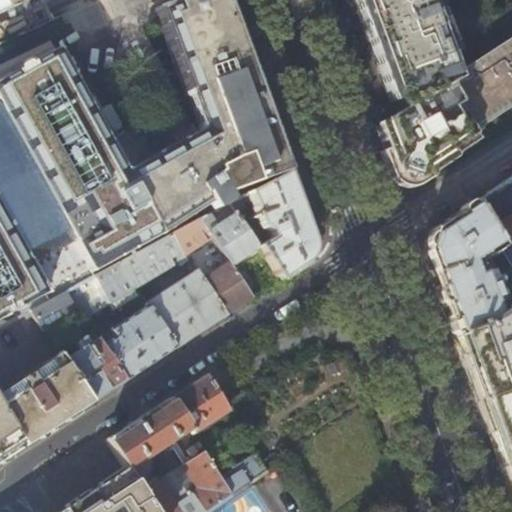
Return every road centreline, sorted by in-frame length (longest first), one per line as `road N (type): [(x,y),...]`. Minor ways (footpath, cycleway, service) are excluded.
road 1 (residential): [(365,246),(22,470),(0,507)]
road 2 (tertiary): [(365,246),(466,511)]
road 3 (tertiary): [(275,0),(365,246)]
road 4 (residential): [(511,153),(365,246)]
